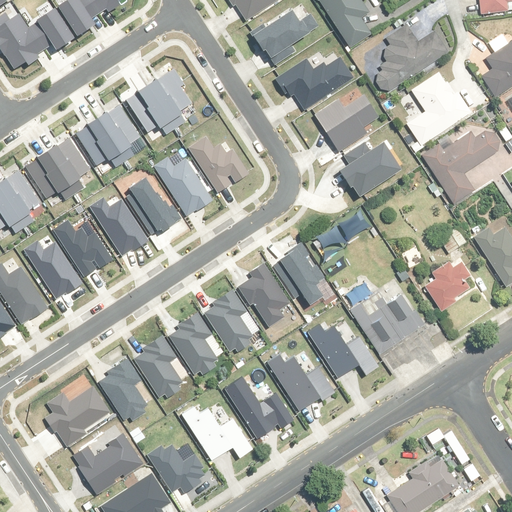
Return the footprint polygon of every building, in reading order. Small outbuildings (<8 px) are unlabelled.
[(70,33),(74,39),(80,35),(82,38),(90,32),(88,29),(95,25),(91,20),(121,0),(67,0),(54,8),(70,33)] [(225,0),(229,5),(235,1),(246,20),(281,0),(225,0)] [(318,0),(349,48),(370,35),(360,19),(369,13),(361,0),(318,0)] [(511,0),(479,0),(481,13),(508,11),(507,3),(511,2),(511,0)] [(0,51),(2,51),(14,69),(70,33),(54,8),(28,25),(20,13),(9,20),(6,16),(0,19),(0,51)] [(298,24),(289,12),(252,36),(273,67),(291,56),(286,49),(317,28),(309,16),(298,24)] [(397,78),(407,81),(412,78),(450,53),(437,33),(419,45),(406,25),(386,38),(389,43),(375,89),(392,94),(397,78)] [(511,43),(508,46),(501,35),(488,44),(495,54),(486,60),(493,71),(482,78),(494,98),(511,86),(511,43)] [(353,80),(339,59),(325,69),(322,65),(312,71),(305,61),(277,80),(290,99),(294,97),(304,112),(353,80)] [(182,85),(173,71),(126,101),(147,134),(157,127),(164,137),(185,124),(178,113),(191,105),(179,87),(182,85)] [(453,95),(438,73),(411,91),(425,112),(406,125),(420,146),(470,113),(456,93),(453,95)] [(336,101),(313,116),(337,152),(365,134),(361,127),(375,118),(361,98),(342,110),(336,101)] [(139,138),(119,106),(105,115),(104,113),(80,128),(81,131),(75,135),(95,166),(108,158),(114,167),(134,154),(128,145),(139,138)] [(478,140),(471,128),(423,158),(452,206),(474,193),(464,176),(499,154),(496,149),(501,146),(492,132),(478,140)] [(511,135),(508,128),(498,134),(510,155),(511,153),(511,135)] [(91,169),(70,138),(57,146),(56,144),(31,159),(33,162),(27,166),(47,197),(59,189),(66,198),(86,186),(80,177),(91,169)] [(205,138),(187,149),(217,194),(230,185),(225,179),(229,176),(234,183),(247,174),(231,151),(225,155),(220,147),(214,151),(205,138)] [(379,143),(337,170),(348,187),(349,186),(356,197),(397,170),(379,143)] [(173,167),(167,158),(154,167),(187,217),(212,201),(184,159),(173,167)] [(38,203),(18,172),(4,180),(3,178),(0,179),(0,227),(7,223),(13,232),(33,220),(27,211),(38,203)] [(141,177),(126,188),(155,233),(178,218),(171,207),(169,208),(163,199),(158,202),(141,177)] [(102,199),(88,208),(121,258),(147,241),(120,201),(108,209),(102,199)] [(336,225),(348,243),(371,228),(360,210),(336,225)] [(67,221),(52,230),(83,277),(98,267),(99,268),(112,260),(87,223),(74,231),(67,221)] [(348,243),(336,225),(311,240),(324,261),(336,254),(335,251),(348,243)] [(466,243),(455,228),(438,240),(448,255),(466,243)] [(496,236),(491,228),(474,239),(506,289),(511,284),(511,269),(511,241),(505,230),(496,236)] [(37,242),(23,251),(55,301),(81,284),(55,244),(43,251),(37,242)] [(295,297),(303,291),(310,302),(320,296),(313,285),(324,278),(304,247),(302,245),(293,250),(295,253),(274,266),(295,297)] [(426,267),(415,248),(397,258),(403,269),(396,273),(401,281),(426,267)] [(452,269),(448,263),(431,274),(435,281),(424,287),(440,312),(455,303),(453,299),(474,286),(460,264),(452,269)] [(253,277),(237,287),(250,306),(252,305),(267,327),(283,316),(279,310),(288,304),(262,264),(249,272),(253,277)] [(9,276),(2,266),(0,266),(0,293),(20,324),(37,312),(39,316),(48,310),(20,269),(9,276)] [(232,292),(214,304),(216,308),(205,315),(230,354),(237,349),(239,351),(253,341),(239,319),(246,314),(232,292)] [(354,309),(350,312),(379,355),(422,327),(402,296),(384,307),(376,295),(373,297),(354,309)] [(0,334),(13,326),(0,305),(0,334)] [(193,376),(199,372),(202,376),(215,368),(212,364),(218,360),(204,340),(211,336),(196,313),(177,326),(180,330),(168,338),(193,376)] [(318,327),(307,334),(336,378),(356,365),(363,376),(377,366),(358,337),(343,346),(331,328),(323,334),(318,327)] [(177,386),(181,383),(169,364),(176,360),(162,338),(143,350),(146,354),(134,361),(160,400),(165,397),(167,399),(180,390),(177,386)] [(278,357),(267,364),(297,410),(317,397),(318,400),(333,390),(317,367),(303,376),(291,358),(282,364),(278,357)] [(124,425),(130,421),(132,425),(146,416),(144,413),(150,409),(137,387),(143,383),(127,358),(107,370),(111,375),(98,383),(124,425)] [(241,377),(223,389),(256,439),(276,426),(278,428),(291,420),(274,394),(259,403),(241,377)] [(52,413),(45,417),(66,448),(85,435),(82,430),(109,412),(92,387),(67,403),(61,393),(46,403),(52,413)] [(194,407),(181,415),(211,460),(231,447),(238,458),(251,449),(232,419),(219,428),(207,409),(199,415),(194,407)] [(86,448),(71,458),(95,495),(142,465),(122,435),(108,444),(109,446),(92,457),(86,448)] [(159,446),(146,455),(171,493),(182,486),(185,490),(199,481),(197,478),(205,473),(193,455),(182,462),(172,446),(163,452),(159,446)] [(419,511),(459,487),(438,454),(415,469),(420,475),(386,497),(395,511),(419,511)] [(148,473),(98,506),(102,511),(153,511),(168,503),(162,494),(164,494),(157,484),(156,485),(148,473)]
